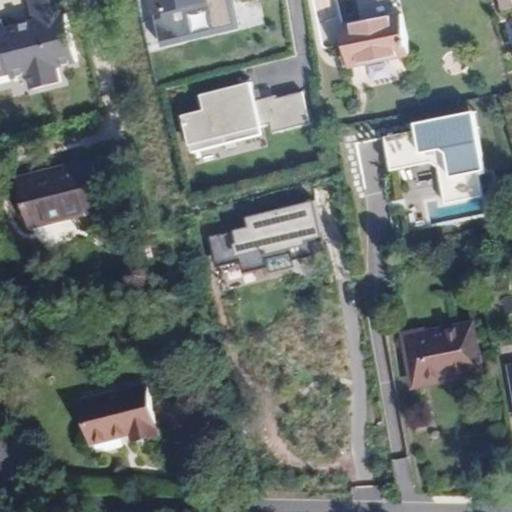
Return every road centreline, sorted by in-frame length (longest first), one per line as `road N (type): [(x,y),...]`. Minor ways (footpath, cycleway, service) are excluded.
road 1 (residential): [(341,511),(0,502)]
road 2 (unknown): [(75,0),(158,206)]
